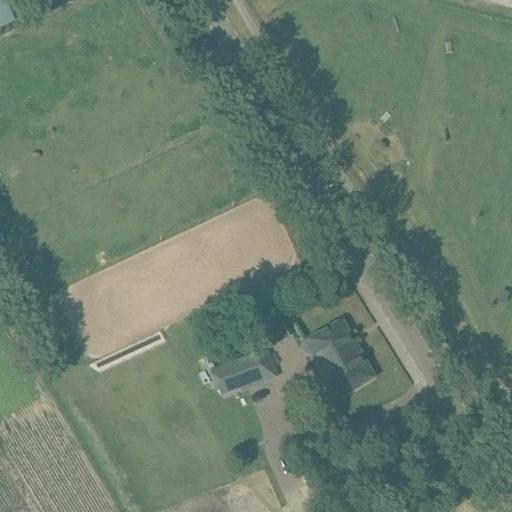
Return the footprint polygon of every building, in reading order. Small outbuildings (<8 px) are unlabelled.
[(0,0),(0,28),(16,21),(5,0),(0,0)] [(509,311),(511,298),(504,297),(501,309),(509,311)] [(334,402),(356,389),(373,379),(342,323),(305,344),(326,382),(323,384),(334,402)] [(266,374),(274,370),(267,351),(211,373),(221,398),(268,379),(266,374)] [(328,501),(352,495),(372,490),(368,473),(324,483),(328,501)]
